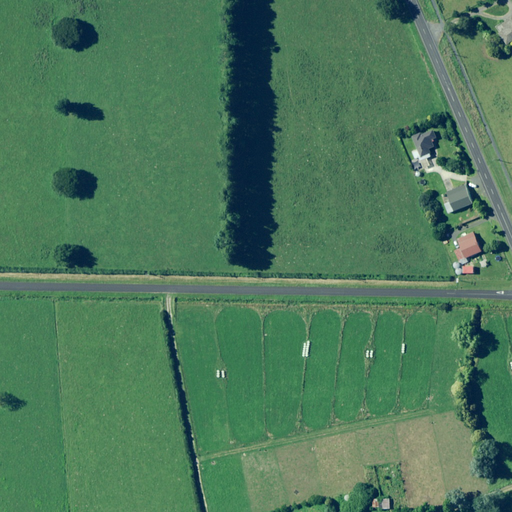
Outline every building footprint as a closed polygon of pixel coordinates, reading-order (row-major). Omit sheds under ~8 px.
[(511,17),(510,19),(511,20),(505,24),(508,28),(501,33),(502,33),(500,34),(508,45),(511,42),(511,17)] [(417,160),(420,158),(425,169),(434,165),(431,157),(433,157),(432,153),(434,152),(432,148),(436,146),(433,140),(438,138),(435,130),(423,135),(422,133),(413,137),(419,150),(413,152),(417,160)] [(473,205),(466,186),(442,194),(449,213),(473,205)] [(470,261),(469,258),(484,252),(476,233),(459,240),(462,248),(456,251),(460,261),(462,260),(464,264),(470,261)] [(391,509),(391,499),(374,499),(374,508),(380,508),(380,509),(391,509)]
